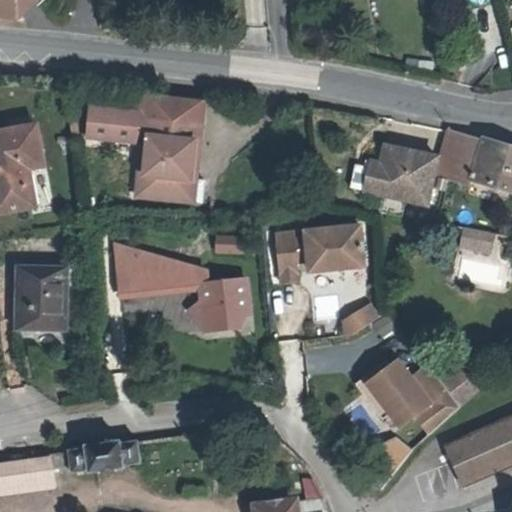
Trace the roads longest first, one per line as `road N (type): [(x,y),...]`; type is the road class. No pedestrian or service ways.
road 1 (tertiary): [(511,116),(302,75),(0,42)]
road 2 (residential): [(355,511),(299,427),(250,409),(123,415),(0,438)]
